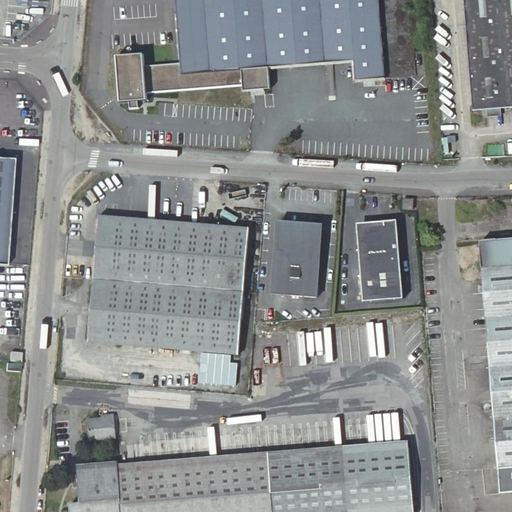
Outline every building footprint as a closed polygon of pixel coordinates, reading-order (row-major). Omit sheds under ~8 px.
[(386,81),(379,0),(175,0),(181,62),(144,65),(143,53),(115,55),(119,104),(130,103),(139,102),(148,101),(148,94),(246,85),(246,94),(272,92),(270,71),(269,62),(362,55),(363,63),(364,83),(386,81)] [(511,0),(466,0),(475,110),(489,109),(502,108),(511,107),(511,0)] [(270,71),(356,64),(363,63),(362,55),(269,62),(270,71)] [(358,84),(364,83),(363,63),(356,64),(358,84)] [(140,110),(139,102),(130,103),(131,110),(140,110)] [(503,118),(502,108),(489,109),(489,119),(503,118)] [(0,264),(7,265),(14,158),(0,157),(0,264)] [(413,199),(404,199),(403,208),(412,208),(413,199)] [(245,292),(250,227),(99,214),(94,280),(89,343),(240,356),(245,292)] [(378,224),(357,226),(363,301),(403,298),(396,219),(384,220),(378,224)] [(278,223),(273,292),(317,295),(322,226),(278,223)] [(511,240),(483,243),(503,491),(511,489),(511,240)] [(20,360),(21,352),(10,352),(10,360),(20,360)] [(231,356),(202,354),(199,381),(236,384),(238,365),(230,364),(231,356)] [(20,372),(20,364),(7,363),(7,371),(20,372)] [(116,438),(113,414),(99,415),(100,420),(87,420),(89,440),(116,438)] [(269,458),(273,511),(343,511),(397,508),(396,511),(413,511),(408,446),(269,458)] [(273,511),(269,458),(118,470),(118,460),(79,463),(82,501),(69,502),(70,511),(65,511),(273,511)]
